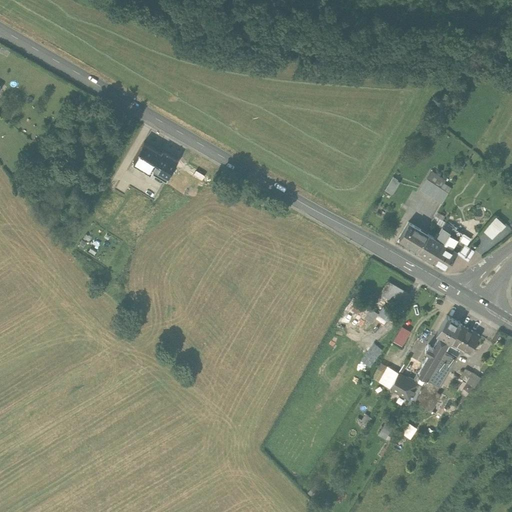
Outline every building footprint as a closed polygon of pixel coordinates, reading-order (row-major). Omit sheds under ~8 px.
[(9,51),(1,47),(0,48),(0,51),(7,56),(9,51)] [(151,170),(153,167),(168,176),(178,159),(163,150),(162,152),(144,142),(134,160),(151,170)] [(411,162),(407,159),(398,173),(402,176),(411,162)] [(431,171),(419,189),(439,201),(434,208),(437,210),(451,188),(443,183),(445,180),(431,171)] [(400,181),(393,178),(385,191),(392,195),(400,181)] [(431,219),(442,226),(450,231),(453,227),(442,220),(444,216),(436,211),(431,219)] [(489,237),(503,222),(494,214),(480,229),(489,237)] [(398,238),(417,250),(427,233),(408,221),(398,238)] [(492,235),(498,240),(508,228),(503,223),(492,235)] [(442,226),(435,238),(443,243),(449,233),(450,231),(442,226)] [(470,238),(453,227),(450,231),(449,233),(457,238),(457,239),(466,245),(470,238)] [(417,250),(432,259),(443,243),(435,238),(427,233),(417,250)] [(457,239),(457,238),(449,233),(443,243),(451,248),(457,239)] [(451,248),(443,243),(432,259),(444,267),(455,251),(451,248)] [(407,292),(387,280),(379,293),(389,299),(392,295),(402,302),(407,292)] [(392,313),(382,306),(378,313),(353,296),(346,306),(372,323),(375,318),(383,323),(387,318),(388,319),(392,313)] [(436,331),(440,334),(450,339),(460,321),(447,313),(436,331)] [(479,332),(460,321),(450,339),(472,352),(475,346),(472,343),(479,332)] [(419,370),(428,376),(445,348),(450,339),(440,334),(433,346),(428,343),(424,349),(429,352),(419,370)] [(456,354),(445,348),(428,376),(439,382),(456,354)] [(379,381),(390,387),(399,371),(388,365),(379,381)] [(464,367),(458,377),(465,381),(471,371),(464,367)] [(417,381),(399,371),(390,387),(408,397),(417,381)] [(439,382),(428,376),(414,400),(430,409),(440,392),(435,389),(439,382)] [(471,393),(466,389),(462,394),(467,398),(471,393)] [(361,411),(355,421),(364,427),(370,417),(361,411)] [(387,417),(377,434),(385,438),(395,421),(387,417)] [(408,422),(402,432),(410,437),(417,428),(408,422)]
